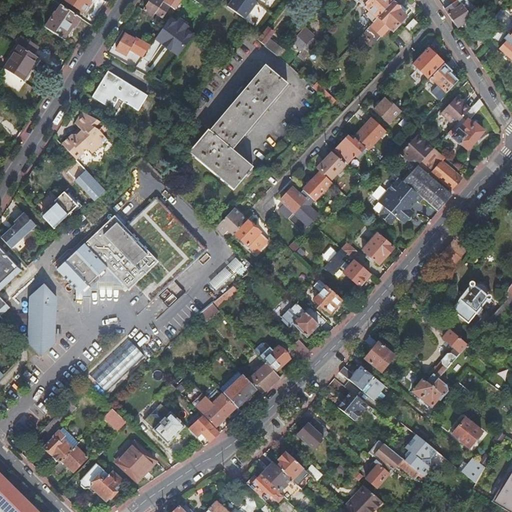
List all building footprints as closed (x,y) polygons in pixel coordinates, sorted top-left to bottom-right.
[(63,0),(83,13),(91,0),(63,0)] [(150,0),(143,12),(153,18),(154,16),(161,21),(161,20),(169,9),(174,13),(176,9),(180,4),(181,2),(182,0),(150,0)] [(245,20),(257,3),(256,2),(252,0),(232,0),(227,7),(245,20)] [(371,20),(374,23),(393,3),(389,0),(361,0),(359,2),(370,12),(367,16),(371,20)] [(445,10),(457,30),(465,24),(468,30),(471,32),(475,29),(475,26),(485,20),(487,18),(466,0),(459,0),(453,5),(445,10)] [(393,3),(374,23),(370,27),(381,38),(389,29),(393,33),(406,18),(399,11),(400,10),(393,3)] [(80,19),(61,6),(55,15),(54,14),(44,29),(62,41),(71,28),(73,29),(80,19)] [(177,24),(170,19),(155,40),(163,46),(164,45),(170,50),(170,51),(178,57),(194,36),(186,30),(188,27),(179,21),(177,24)] [(413,21),(406,28),(410,32),(417,25),(413,21)] [(265,46),(264,47),(278,58),(283,50),(270,40),(274,34),(267,29),(259,39),(258,41),(265,46)] [(313,38),(303,29),(298,35),(308,44),(313,38)] [(501,30),(489,43),(496,49),(502,42),(507,35),(501,30)] [(134,40),(125,35),(115,51),(126,57),(129,50),(131,48),(133,49),(132,52),(143,58),(150,47),(135,38),(134,40)] [(291,43),(302,52),(308,44),(298,35),(291,43)] [(498,52),(505,59),(509,54),(511,51),(511,39),(510,38),(507,35),(502,42),(505,44),(498,52)] [(16,50),(3,70),(22,82),(37,58),(32,55),(37,47),(21,37),(14,48),(16,50)] [(308,44),(314,48),(320,43),(313,38),(308,44)] [(302,52),(298,56),(304,61),(314,50),(314,48),(308,44),(302,52)] [(443,64),(428,50),(413,65),(427,80),(443,64)] [(452,73),(444,65),(430,79),(446,94),(458,83),(450,75),(452,73)] [(209,132),(207,130),(188,153),(234,191),(246,177),(248,178),(250,175),(248,173),(254,166),(233,149),(287,84),(265,66),(209,132)] [(98,106),(106,110),(125,83),(108,72),(91,99),(99,104),(98,106)] [(125,83),(106,110),(117,117),(126,101),(129,103),(128,105),(133,108),(143,94),(125,83)] [(312,88),(324,99),(328,95),(317,84),(312,88)] [(38,86),(34,92),(40,97),(44,90),(38,86)] [(143,94),(133,108),(138,111),(148,97),(143,94)] [(324,99),(332,107),(336,103),(328,95),(324,99)] [(399,111),(386,98),(374,111),(389,125),(400,112),(399,111)] [(454,127),(470,111),(461,102),(459,103),(455,99),(440,114),(454,127)] [(483,106),(480,100),(470,111),(454,127),(448,134),(452,138),(451,139),(458,145),(459,144),(467,151),(483,133),(474,125),(473,126),(468,122),(483,106)] [(100,123),(81,113),(75,124),(82,132),(74,139),(71,136),(61,145),(76,161),(88,150),(92,155),(102,146),(108,141),(103,136),(99,132),(95,129),(100,123)] [(364,132),(356,140),(365,149),(368,152),(386,133),(372,120),(363,130),(364,132)] [(105,126),(99,132),(103,136),(110,129),(105,126)] [(416,168),(433,151),(425,144),(417,136),(411,142),(400,153),(416,168)] [(365,149),(356,140),(353,143),(348,137),(334,152),(347,165),(355,157),(356,158),(365,149)] [(385,145),(392,150),(396,144),(390,139),(385,145)] [(445,159),(434,149),(433,151),(416,168),(402,182),(422,200),(437,213),(451,197),(428,177),(432,173),(432,174),(431,175),(432,175),(432,174),(438,179),(437,180),(438,181),(439,180),(444,185),(443,185),(444,186),(445,185),(450,189),(449,190),(449,191),(450,190),(451,191),(451,190),(451,189),(459,180),(460,180),(461,179),(460,179),(461,178),(460,177),(459,178),(455,174),(454,173),(453,173),(449,169),(449,168),(448,168),(447,168),(442,164),(443,163),(442,162),(441,163),(445,159)] [(324,162),(317,156),(309,164),(316,170),(318,168),(331,180),(345,166),(332,154),(324,162)] [(95,203),(106,192),(87,172),(76,182),(95,203)] [(320,174),(303,192),(313,202),(314,202),(331,184),(320,174)] [(422,200),(402,182),(397,188),(393,185),(377,203),(384,209),(378,216),(390,226),(396,219),(400,222),(404,225),(413,215),(409,211),(417,203),(419,204),(422,200)] [(313,202),(303,192),(299,196),(292,189),(281,202),(286,206),(292,213),(308,228),(319,217),(308,207),(313,202)] [(44,217),(42,218),(54,230),(55,230),(54,229),(69,215),(70,216),(72,214),(71,213),(78,208),(77,207),(79,205),(79,204),(76,206),(68,196),(70,194),(69,194),(66,197),(63,194),(54,203),(57,206),(44,218),(44,217)] [(57,271),(76,290),(80,294),(102,273),(108,267),(118,277),(121,277),(123,276),(128,281),(126,283),(126,285),(127,287),(131,290),(137,284),(155,302),(208,248),(157,196),(126,227),(115,216),(57,271)] [(292,213),(286,206),(280,212),(287,218),(292,213)] [(215,230),(223,237),(228,232),(233,237),(234,236),(247,222),(233,211),(215,230)] [(9,232),(1,240),(11,250),(35,227),(23,215),(13,224),(15,226),(12,229),(9,232)] [(85,221),(80,216),(71,225),(76,230),(85,221)] [(247,222),(234,236),(255,255),(267,242),(259,234),(260,233),(247,222)] [(393,250),(376,235),(361,252),(378,266),(384,258),(385,258),(393,250)] [(454,239),(439,257),(451,267),(466,249),(454,239)] [(292,241),(288,248),(295,252),(300,245),(292,241)] [(346,244),(341,249),(347,254),(351,259),(356,253),(346,244)] [(0,323),(3,321),(0,318),(9,309),(0,299),(0,291),(21,272),(4,255),(5,254),(0,247),(0,323)] [(341,249),(324,268),(333,276),(340,268),(345,272),(344,274),(359,287),(370,275),(354,261),(349,268),(341,261),(347,254),(341,249)] [(215,292),(241,267),(234,259),(208,284),(215,292)] [(80,294),(76,290),(76,302),(84,302),(84,298),(92,298),(92,290),(99,291),(99,283),(114,283),(114,287),(123,286),(125,289),(127,287),(126,285),(126,283),(128,281),(123,276),(121,277),(118,277),(108,267),(102,273),(80,294)] [(320,294),(313,301),(328,315),(341,301),(326,287),(318,281),(313,287),(320,294)] [(511,284),(508,290),(506,301),(498,310),(504,314),(511,304),(511,284)] [(28,344),(39,355),(52,343),(57,298),(44,285),(30,298),(28,344)] [(491,301),(471,285),(451,310),(467,324),(485,302),(488,304),(491,301)] [(237,292),(233,287),(220,297),(212,304),(216,309),(237,292)] [(353,311),(358,306),(349,298),(345,303),(353,311)] [(290,329),(293,326),(306,338),(318,326),(304,312),(295,304),(295,303),(281,318),(280,317),(279,318),(281,320),(280,321),(287,328),(288,327),(290,329)] [(216,309),(212,304),(199,315),(200,316),(206,323),(219,312),(216,309)] [(304,312),(318,326),(320,328),(326,322),(310,306),(304,312)] [(504,314),(498,310),(493,316),(499,321),(504,314)] [(435,330),(440,324),(431,316),(425,322),(435,330)] [(441,376),(467,347),(440,324),(435,330),(444,337),(442,339),(454,350),(450,354),(446,354),(445,354),(445,355),(441,361),(440,360),(440,362),(441,365),(436,370),(435,369),(431,373),(431,374),(432,375),(425,383),(443,397),(449,390),(442,384),(446,379),(441,376)] [(377,344),(369,338),(366,343),(374,349),(364,361),(380,374),(394,358),(393,357),(377,344)] [(301,359),(309,352),(298,341),(291,348),(301,359)] [(107,395),(143,360),(126,342),(90,377),(107,395)] [(379,342),(377,344),(393,357),(395,354),(394,350),(385,344),(379,342)] [(261,343),(253,350),(260,358),(269,349),(263,343),(261,343)] [(266,364),(274,373),(289,360),(278,348),(273,353),(269,349),(260,358),(266,364)] [(264,393),(279,379),(274,373),(266,364),(249,379),(254,385),(256,383),(264,393)] [(343,368),(339,374),(373,402),(380,393),(385,387),(359,367),(352,375),(343,368)] [(219,391),(236,409),(255,391),(238,373),(219,391)] [(443,397),(425,383),(422,380),(412,393),(431,408),(437,401),(439,402),(443,397)] [(175,390),(176,390),(170,384),(155,399),(160,405),(169,395),(170,396),(175,390)] [(185,390),(180,385),(176,390),(175,390),(180,395),(185,390)] [(212,405),(224,418),(234,409),(221,396),(215,390),(206,399),(208,400),(208,401),(212,405)] [(351,392),(338,409),(354,422),(362,413),(360,411),(366,404),(351,392)] [(380,393),(373,402),(375,403),(382,394),(380,393)] [(220,422),(224,418),(212,405),(208,401),(203,405),(207,410),(202,414),(215,427),(216,426),(217,427),(221,423),(220,422)] [(36,407),(33,403),(24,411),(35,424),(50,411),(42,402),(36,407)] [(77,409),(70,402),(43,430),(51,437),(77,409)] [(184,428),(161,405),(160,405),(144,421),(153,430),(152,431),(167,446),(184,428)] [(199,411),(202,414),(207,410),(203,405),(199,409),(199,411)] [(126,424),(112,410),(103,420),(116,433),(126,424)] [(209,443),(219,434),(209,423),(203,417),(202,417),(187,431),(196,439),(201,435),(204,439),(209,443)] [(313,419),(308,425),(321,437),(326,431),(313,419)] [(481,433),(464,420),(452,435),(468,449),(481,433)] [(312,450),(323,438),(321,437),(308,425),(297,437),(312,450)] [(74,448),(79,444),(62,428),(58,432),(52,438),(53,439),(44,449),(59,464),(72,451),(75,448),(74,448)] [(409,441),(410,442),(413,445),(419,438),(414,434),(409,441)] [(200,443),(204,439),(201,435),(196,439),(200,443)] [(423,478),(424,478),(431,470),(430,469),(430,460),(437,452),(419,438),(413,445),(410,442),(405,447),(405,450),(410,454),(404,462),(423,478)] [(404,462),(378,442),(368,454),(376,460),(364,474),(365,480),(376,489),(397,464),(405,470),(404,471),(414,479),(417,476),(422,480),(423,478),(404,462)] [(155,462),(134,443),(115,464),(134,481),(144,470),(146,472),(155,462)] [(86,459),(75,448),(72,451),(59,464),(52,471),(58,477),(67,468),(72,473),(86,459)] [(476,454),(471,450),(468,454),(472,458),(476,454)] [(302,470),(285,454),(276,463),(279,465),(276,468),(291,482),(297,488),(308,476),(306,474),(302,470)] [(479,477),(481,474),(484,468),(472,459),(467,466),(479,477)] [(279,494),(279,493),(291,482),(276,468),(274,465),(271,462),(266,468),(268,469),(261,476),(279,494)] [(461,462),(457,468),(462,473),(467,466),(461,462)] [(113,491),(122,481),(112,471),(107,476),(95,465),(79,482),(80,482),(79,486),(85,491),(87,489),(89,491),(91,488),(106,502),(114,493),(113,491)] [(462,473),(475,483),(479,477),(467,466),(462,473)] [(312,467),(306,474),(308,476),(312,479),(317,484),(323,477),(312,467)] [(511,511),(511,469),(491,503),(506,511),(511,511)] [(351,477),(357,482),(362,477),(356,471),(351,477)] [(225,489),(231,482),(221,472),(213,476),(225,489)] [(36,511),(0,476),(0,511),(36,511)] [(245,484),(265,502),(270,496),(278,504),(284,498),(279,493),(279,494),(261,476),(257,479),(253,476),(246,484),(245,484)] [(300,491),(312,479),(308,476),(297,488),(299,489),(300,491)] [(284,498),(287,501),(299,489),(297,488),(291,482),(279,493),(284,498)] [(347,511),(374,511),(382,504),(364,488),(345,510),(347,511)] [(225,511),(216,502),(215,503),(213,501),(206,509),(207,511),(208,510),(209,511),(225,511)]
